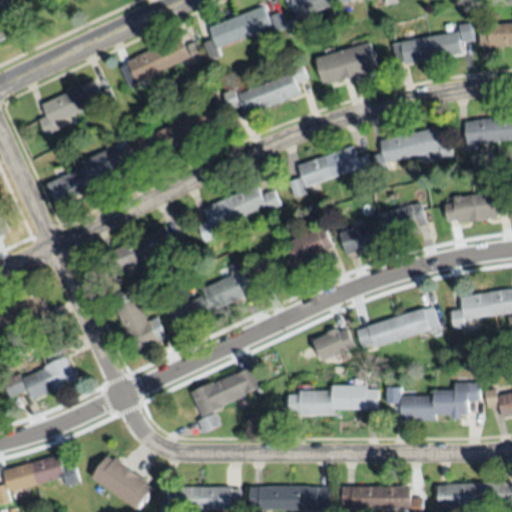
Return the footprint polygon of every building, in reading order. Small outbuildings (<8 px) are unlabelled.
[(0,0),(5,0),(18,23),(12,26),(15,33),(0,41),(0,0)] [(291,0),(352,0),(297,17),(291,0)] [(273,26),(219,47),(211,26),(266,5),(273,26)] [(274,31),(285,27),(279,13),(269,17),(274,31)] [(287,22),(299,19),(303,34),(291,37),(287,22)] [(472,40),(462,42),(459,25),(470,23),(472,40)] [(511,45),(490,47),(490,45),(481,46),(480,27),(489,26),(511,23),(511,45)] [(462,54),(405,64),(404,62),(395,63),(392,45),(401,43),(401,42),(459,32),(462,54)] [(190,57),(164,70),(165,71),(138,83),(139,84),(130,88),(121,67),(129,64),(128,62),(137,58),(136,57),(172,40),(172,42),(180,37),(190,57)] [(219,52),(210,56),(204,40),(213,37),(219,52)] [(197,41),(205,57),(194,62),(186,46),(197,41)] [(314,61),(372,45),(378,69),(368,72),(368,74),(329,85),(329,84),(321,86),(314,61)] [(306,79),(297,83),(292,68),(300,65),(306,79)] [(238,94),(291,73),(299,94),(292,97),(292,98),(255,113),(254,112),(247,115),(238,94)] [(43,104),(95,79),(101,91),(109,87),(117,103),(106,108),(103,101),(54,124),(57,130),(47,135),(40,120),(49,116),(43,104)] [(230,110),(223,93),(234,89),(240,106),(230,110)] [(223,107),(212,111),(205,95),(215,90),(223,107)] [(158,157),(148,136),(177,122),(175,117),(207,103),(217,124),(187,138),(189,143),(158,157)] [(511,139),(469,144),(466,122),(475,122),(475,120),(511,116),(511,139)] [(437,128),(440,141),(448,139),(453,156),(417,164),(415,156),(387,163),(389,170),(378,172),(375,156),(384,154),(381,140),(437,128)] [(141,150),(134,136),(143,131),(150,145),(141,150)] [(123,135),(130,151),(120,156),(113,140),(123,135)] [(66,201),(56,180),(85,166),(83,161),(114,146),(125,168),(95,182),(97,187),(66,201)] [(353,147),(357,158),(367,155),(372,172),(361,176),(359,168),(305,187),(307,193),(295,198),(289,182),(302,178),(299,166),(353,147)] [(213,231),(216,237),(206,243),(198,226),(209,221),(204,210),(212,206),(212,205),(247,188),(248,190),(256,186),(261,195),(273,190),(279,205),(270,210),(267,205),(213,231)] [(477,221),(472,195),(492,192),(493,198),(503,196),(506,213),(495,215),(496,218),(477,221)] [(477,221),(456,225),(455,221),(446,223),(443,206),(454,204),(453,199),(472,195),(477,221)] [(379,215),(412,205),(421,202),(427,225),(418,228),(387,237),(389,243),(355,253),(355,252),(347,254),(341,233),(351,230),(349,222),(360,219),(362,226),(380,220),(379,215)] [(165,227),(170,238),(178,234),(186,250),(167,259),(164,252),(137,264),(140,271),(116,282),(109,266),(117,263),(113,252),(165,227)] [(285,243),(316,230),(317,231),(325,227),(334,247),(325,250),(326,252),(297,265),(299,270),(268,285),(267,283),(260,287),(251,268),(258,264),(258,263),(287,249),(285,243)] [(244,296),(214,310),(217,315),(198,324),(199,327),(192,331),(190,327),(178,334),(169,314),(176,311),(176,308),(204,294),(202,290),(232,276),(231,272),(241,268),(248,284),(239,288),(244,296)] [(45,315),(22,323),(21,318),(0,325),(0,300),(13,296),(12,294),(35,286),(45,315)] [(511,312),(464,321),(465,328),(454,329),(452,312),(464,310),(462,298),(470,296),(509,290),(509,291),(511,290),(511,312)] [(134,353),(124,332),(127,331),(116,309),(114,302),(132,292),(136,299),(137,299),(147,321),(149,320),(150,321),(157,318),(166,338),(158,341),(159,342),(134,353)] [(375,348),(373,344),(363,347),(357,331),(368,328),(368,326),(423,308),(424,311),(432,308),(438,326),(430,329),(430,330),(375,348)] [(31,329),(29,322),(42,317),(45,325),(31,329)] [(319,363),(312,344),(348,328),(357,349),(319,363)] [(19,373),(21,378),(21,379),(44,369),(44,367),(45,366),(43,361),(47,360),(40,347),(59,339),(64,351),(60,353),(63,358),(65,357),(77,382),(55,392),(54,390),(32,400),(27,390),(10,398),(2,381),(19,373)] [(202,417),(190,393),(212,383),(213,384),(235,373),(236,375),(256,366),(264,385),(244,394),(245,396),(223,406),(224,408),(202,417)] [(402,420),(402,404),(387,404),(387,387),(401,388),(401,396),(434,397),(434,391),(454,391),(454,384),(480,384),(480,401),(468,401),(468,414),(435,414),(435,420),(402,420)] [(335,415),(301,415),(301,414),(291,414),(290,396),(301,396),(301,392),(334,391),(334,386),(367,386),(367,390),(378,390),(378,408),(368,408),(368,409),(336,409),(335,415)] [(511,393),(511,417),(502,418),(500,406),(488,409),(485,391),(496,389),(498,396),(511,393)] [(203,433),(197,421),(215,413),(220,425),(203,433)] [(9,493),(2,468),(57,452),(62,466),(74,463),(79,482),(65,486),(62,477),(9,493)] [(92,478),(138,511),(155,488),(109,454),(92,478)] [(511,504),(439,509),(438,486),(447,486),(447,485),(505,482),(505,483),(511,483),(511,504)] [(0,485),(5,484),(9,499),(0,501),(0,485)] [(329,510),(261,510),(261,505),(250,506),(250,488),(269,488),(269,487),(309,486),(309,488),(329,488),(329,510)] [(343,487),(410,487),(410,498),(422,498),(422,511),(411,511),(411,509),(353,509),(353,506),(343,506),(343,487)] [(173,510),(173,500),(173,488),(231,488),(231,490),(240,490),(240,509),(232,509),(173,510)] [(173,510),(173,511),(162,511),(162,500),(173,500),(173,510)]
